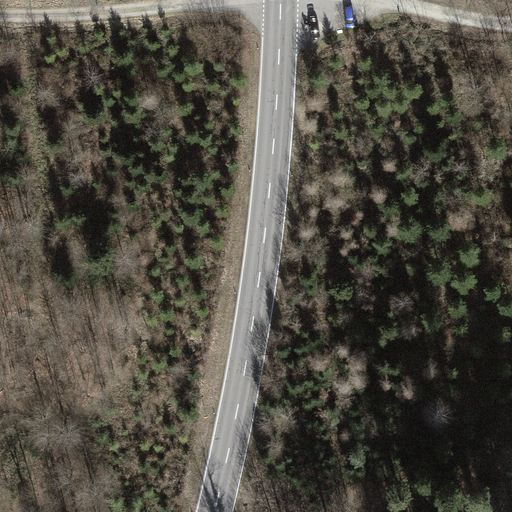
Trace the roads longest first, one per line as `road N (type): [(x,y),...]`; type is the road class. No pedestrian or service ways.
road 1 (tertiary): [(281,0),(260,274),(213,511)]
road 2 (track): [(0,14),(89,15),(204,0)]
road 3 (track): [(511,24),(351,0)]
